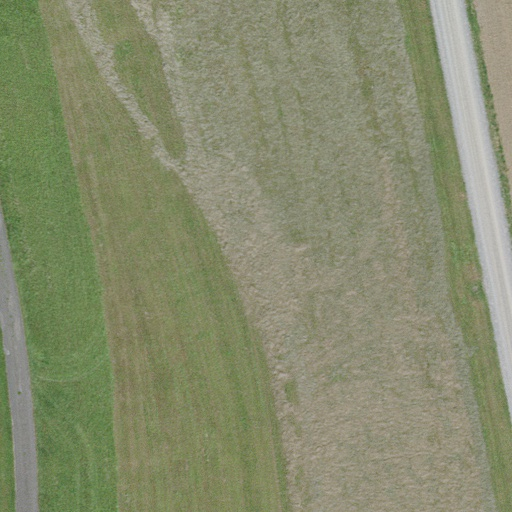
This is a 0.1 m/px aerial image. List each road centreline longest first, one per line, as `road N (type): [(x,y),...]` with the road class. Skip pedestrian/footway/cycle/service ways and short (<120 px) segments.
road 1 (track): [(444,0),(511,336)]
road 2 (residential): [(30,511),(0,273)]
